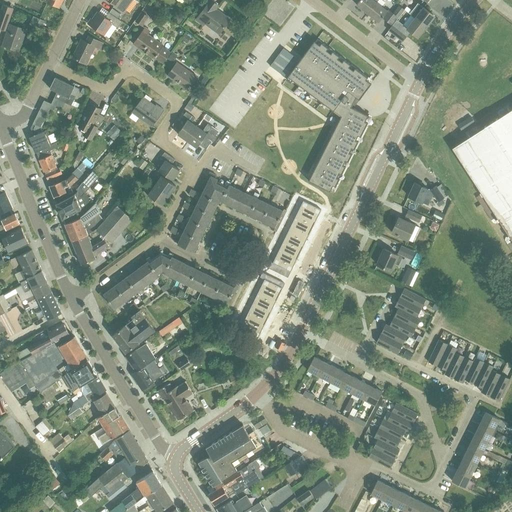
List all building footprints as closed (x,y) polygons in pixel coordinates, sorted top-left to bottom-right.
[(106,0),(123,13),(132,0),(106,0)] [(360,0),(357,5),(368,13),(377,2),(378,0),(360,0)] [(378,0),(377,2),(368,13),(379,22),(382,18),(387,22),(392,26),(394,24),(397,20),(405,10),(399,6),(394,14),(389,10),(388,11),(382,6),(385,2),(382,0),(378,0)] [(219,34),(230,20),(216,9),(218,6),(211,1),(196,20),(203,26),(205,24),(219,34)] [(419,4),(410,15),(415,19),(426,27),(435,17),(423,8),(419,4)] [(0,29),(5,31),(13,8),(3,5),(0,14),(0,29)] [(112,9),(109,13),(117,19),(120,14),(112,9)] [(117,28),(122,22),(117,19),(109,13),(105,18),(97,12),(88,25),(103,36),(112,24),(117,28)] [(148,17),(142,12),(135,21),(141,26),(148,17)] [(251,15),(243,25),(249,29),(257,19),(251,15)] [(40,18),(40,19),(33,16),(28,27),(34,30),(48,36),(51,30),(43,26),(45,21),(40,18)] [(179,16),(175,21),(180,25),(184,19),(179,16)] [(392,26),(389,30),(403,41),(410,31),(418,38),(426,27),(415,19),(411,16),(404,25),(397,20),(394,24),(392,26)] [(19,51),(27,30),(10,24),(2,45),(19,51)] [(163,64),(171,54),(163,48),(164,47),(148,35),(150,32),(145,28),(133,44),(154,60),(155,58),(163,64)] [(186,33),(182,39),(187,43),(191,37),(186,33)] [(100,50),(102,44),(88,37),(86,43),(81,40),(72,58),(86,65),(94,47),(100,50)] [(300,60),(288,77),(314,96),(334,111),(341,116),(339,121),(327,145),(309,180),(308,180),(309,181),(321,187),(330,192),(331,190),(330,190),(333,185),(335,186),(335,187),(336,187),(340,179),(339,179),(337,178),(339,173),(341,174),(342,174),(346,167),(345,166),(343,165),(346,160),(348,161),(348,162),(351,157),(352,154),(349,153),(352,148),(354,149),(355,149),(356,146),(359,142),(358,141),(356,140),(358,136),(358,135),(360,136),(360,137),(361,137),(365,130),(368,123),(367,122),(367,123),(365,122),(366,120),(368,117),(368,115),(362,112),(351,107),(356,97),(359,100),(364,93),(372,84),(371,83),(370,83),(366,80),(367,78),(368,77),(362,73),(355,68),(355,69),(354,70),(349,67),(350,65),(351,65),(344,60),(344,59),(343,60),(344,60),(342,62),(338,59),(339,57),(340,56),(333,51),(332,52),(331,54),(327,50),(328,48),(329,48),(322,43),(321,44),(320,45),(315,42),(316,42),(315,41),(302,57),(301,60),(300,60)] [(276,59),(270,66),(271,66),(279,72),(285,77),(298,59),(284,49),(284,48),(276,59)] [(173,62),(178,55),(173,52),(169,58),(173,62)] [(197,78),(176,63),(167,76),(188,91),(197,78)] [(55,78),(50,89),(62,94),(59,100),(71,105),(73,101),(75,97),(70,95),(74,87),(55,78)] [(71,105),(59,100),(54,97),(51,104),(44,101),(31,128),(34,135),(29,137),(36,153),(38,157),(50,151),(57,147),(56,144),(50,146),(48,139),(49,139),(45,131),(42,132),(41,128),(50,109),(54,110),(56,107),(62,109),(65,103),(71,106),(71,105)] [(152,127),(164,111),(156,105),(155,107),(143,98),(136,107),(134,107),(134,109),(132,113),(152,127)] [(189,102),(185,107),(191,111),(194,106),(192,105),(189,102)] [(94,123),(101,109),(91,104),(85,116),(84,116),(82,119),(83,120),(79,127),(85,131),(83,135),(91,140),(99,126),(94,123)] [(511,109),(453,148),(511,239),(511,109)] [(187,141),(197,127),(192,123),(195,119),(186,112),(180,122),(177,120),(173,126),(180,131),(178,134),(187,141)] [(115,125),(108,133),(115,140),(122,132),(115,125)] [(197,127),(187,141),(197,148),(199,145),(206,150),(212,142),(213,143),(217,138),(216,137),(219,132),(208,125),(203,132),(197,127)] [(142,136),(136,141),(139,145),(145,140),(142,136)] [(101,157),(106,149),(99,145),(94,153),(101,157)] [(118,160),(123,164),(132,152),(127,148),(118,160)] [(50,151),(38,157),(39,160),(44,172),(45,175),(57,170),(51,155),(52,155),(50,151)] [(158,171),(172,181),(179,171),(171,165),(175,160),(165,153),(158,162),(162,165),(158,171)] [(142,159),(138,165),(143,169),(148,163),(142,159)] [(59,169),(57,170),(45,175),(47,180),(61,174),(59,169)] [(145,169),(140,175),(144,179),(150,172),(145,169)] [(90,202),(86,196),(84,193),(98,177),(92,171),(77,188),(78,191),(75,194),(57,204),(65,224),(66,224),(79,219),(87,212),(85,208),(89,205),(90,202)] [(172,181),(158,171),(153,177),(158,181),(154,186),(168,196),(175,187),(167,180),(168,178),(172,181)] [(210,178),(202,195),(218,202),(221,201),(229,186),(230,186),(231,183),(227,181),(224,188),(216,184),(217,180),(216,179),(217,176),(210,172),(207,177),(210,178)] [(49,186),(54,198),(66,192),(65,189),(70,187),(78,179),(72,173),(66,179),(49,186)] [(431,200),(433,194),(432,191),(415,183),(409,197),(422,203),(425,197),(431,200)] [(168,196),(154,186),(150,192),(146,189),(140,197),(150,204),(153,200),(161,205),(168,196)] [(237,209),(245,193),(241,192),(230,186),(229,186),(221,201),(234,207),(237,209)] [(443,198),(444,197),(436,186),(431,190),(432,191),(433,194),(438,201),(443,198)] [(0,214),(10,210),(13,209),(5,192),(0,194),(0,214)] [(245,193),(237,209),(250,215),(258,200),(245,193)] [(202,195),(196,207),(212,215),(218,202),(202,195)] [(270,206),(258,200),(250,215),(262,222),(270,206)] [(303,201),(297,214),(307,219),(315,223),(317,219),(317,218),(318,216),(320,213),(321,210),(314,206),(303,201)] [(95,204),(87,212),(79,219),(66,224),(71,237),(72,241),(88,235),(92,232),(95,229),(101,225),(104,222),(100,218),(98,214),(101,212),(95,204)] [(101,225),(95,229),(111,243),(132,219),(118,206),(104,222),(101,225)] [(270,206),(262,222),(272,226),(271,229),(276,232),(287,211),(283,209),(282,212),(270,206)] [(196,207),(190,220),(206,227),(212,215),(196,207)] [(3,224),(0,225),(0,232),(19,224),(15,214),(12,215),(10,210),(0,214),(0,217),(1,220),(3,224)] [(419,222),(421,216),(409,211),(406,216),(419,222)] [(297,214),(291,226),(301,231),(309,235),(312,229),(313,227),(315,223),(307,219),(297,214)] [(419,228),(415,226),(399,218),(392,232),(408,240),(413,242),(419,228)] [(190,220),(183,232),(200,240),(206,227),(190,220)] [(291,226),(285,238),(295,243),(303,247),(305,243),(306,240),(309,235),(301,231),(291,226)] [(21,228),(2,237),(10,253),(29,244),(21,228)] [(200,240),(183,232),(177,245),(194,252),(200,240)] [(92,247),(88,235),(72,241),(77,254),(92,247)] [(285,238),(279,250),(285,253),(297,259),(298,258),(300,254),(300,253),(301,251),(303,248),(303,247),(295,243),(285,238)] [(92,247),(77,254),(81,265),(96,259),(95,256),(110,247),(105,240),(92,247)] [(411,259),(414,252),(402,246),(398,254),(411,259)] [(399,266),(403,258),(384,249),(377,265),(391,271),(394,263),(399,266)] [(27,278),(42,271),(31,250),(17,257),(23,270),(19,272),(24,281),(28,279),(27,278)] [(273,263),(278,266),(279,266),(282,268),(286,270),(291,272),(293,268),(293,267),(294,266),(294,265),(297,259),(285,253),(279,250),(273,263)] [(164,273),(172,257),(173,254),(170,253),(168,258),(162,255),(153,261),(150,256),(146,259),(148,261),(158,275),(163,271),(164,272),(163,273),(164,273)] [(184,263),(172,257),(164,273),(176,280),(184,263)] [(158,275),(148,261),(137,270),(148,285),(159,276),(158,275)] [(187,265),(184,263),(176,280),(189,286),(197,269),(187,265)] [(209,275),(197,269),(189,286),(201,292),(209,275)] [(137,270),(126,278),(137,293),(148,285),(137,270)] [(28,279),(24,281),(20,283),(21,285),(25,292),(29,290),(26,284),(29,282),(32,288),(46,282),(42,271),(27,278),(28,279)] [(209,275),(201,292),(213,298),(221,281),(209,275)] [(404,275),(401,282),(409,285),(412,278),(404,275)] [(137,293),(126,278),(114,286),(126,301),(137,293)] [(260,290),(259,292),(277,301),(279,297),(278,297),(279,294),(280,294),(283,288),(277,285),(273,283),(272,282),(271,282),(270,282),(266,280),(265,279),(260,290)] [(231,286),(221,281),(213,298),(223,303),(222,304),(228,307),(238,286),(232,283),(231,286)] [(17,287),(15,288),(18,293),(22,301),(35,294),(37,299),(51,292),(46,282),(32,288),(29,290),(25,292),(21,285),(17,287)] [(160,288),(163,293),(168,289),(165,284),(160,288)] [(126,301),(114,286),(106,292),(104,290),(99,294),(113,313),(116,311),(115,309),(126,301)] [(400,298),(422,309),(426,299),(405,288),(400,298)] [(51,292),(37,299),(45,315),(48,320),(62,313),(51,292)] [(259,292),(253,304),(271,313),(273,308),(273,307),(274,305),(275,305),(277,301),(259,292)] [(4,294),(0,295),(0,304),(5,313),(12,309),(6,299),(4,295),(4,294)] [(142,301),(145,306),(150,302),(147,297),(142,301)] [(422,309),(400,298),(395,307),(398,308),(417,318),(422,309)] [(129,307),(133,311),(138,308),(134,303),(129,307)] [(253,304),(247,316),(265,325),(267,321),(266,321),(267,321),(266,321),(268,319),(268,318),(271,313),(253,304)] [(417,318),(398,308),(394,317),(416,329),(421,320),(417,318)] [(42,310),(32,315),(36,321),(45,316),(42,310)] [(126,352),(155,330),(142,314),(143,313),(140,310),(132,316),(134,319),(113,335),(126,352)] [(247,316),(240,329),(258,338),(261,332),(262,331),(262,329),(263,329),(265,325),(247,316)] [(176,326),(183,322),(179,317),(173,322),(176,326)] [(394,317),(389,326),(408,336),(411,338),(416,329),(394,317)] [(30,347),(17,354),(21,360),(33,353),(69,334),(64,324),(48,332),(51,336),(30,347)] [(386,324),(381,333),(403,345),(408,336),(389,326),(386,324)] [(163,335),(170,330),(167,326),(160,331),(163,335)] [(403,345),(381,333),(376,343),(398,354),(403,345)] [(21,360),(0,373),(0,374),(8,387),(9,387),(30,375),(32,378),(40,392),(59,378),(63,375),(67,372),(67,373),(88,360),(75,337),(70,340),(67,335),(21,360)] [(437,367),(448,344),(439,340),(428,362),(437,367)] [(282,351),(285,344),(278,341),(275,348),(282,351)] [(136,349),(126,356),(136,371),(143,367),(145,366),(153,361),(156,359),(146,344),(136,350),(136,349)] [(457,349),(448,344),(437,367),(446,371),(456,353),(457,349)] [(177,347),(168,353),(170,357),(180,351),(177,347)] [(413,354),(406,351),(403,356),(410,359),(413,354)] [(446,371),(444,374),(454,379),(464,357),(456,353),(446,371)] [(319,376),(326,363),(314,357),(307,371),(319,376)] [(473,362),(464,357),(454,379),(463,384),(465,380),(473,362)] [(475,358),(473,362),(465,380),(473,384),(484,362),(475,358)] [(181,371),(191,364),(188,359),(178,366),(181,371)] [(67,372),(63,375),(72,391),(77,388),(80,386),(87,382),(98,375),(96,373),(96,371),(94,367),(93,367),(88,360),(67,373),(67,372)] [(136,371),(132,374),(143,390),(154,383),(153,381),(163,374),(153,361),(145,366),(143,367),(136,371)] [(494,367),(484,362),(473,384),(482,389),(492,371),(494,367)] [(326,363),(319,376),(330,382),(337,369),(326,363)] [(348,375),(337,369),(330,382),(341,388),(348,375)] [(492,371),(482,389),(481,392),(490,396),(501,375),(492,371)] [(74,403),(68,416),(68,415),(70,414),(74,411),(79,408),(89,401),(93,398),(105,391),(107,390),(98,375),(87,382),(80,386),(85,396),(74,403)] [(359,380),(348,375),(341,388),(352,394),(359,380)] [(510,380),(501,375),(490,396),(499,401),(510,380)] [(371,386),(359,380),(352,394),(364,400),(371,386)] [(179,420),(194,411),(189,402),(188,403),(185,398),(193,393),(186,382),(178,386),(173,389),(170,384),(158,391),(163,400),(165,398),(179,420)] [(382,392),(371,386),(364,400),(375,406),(382,392)] [(103,414),(115,407),(107,393),(95,401),(103,414)] [(330,410),(332,405),(331,404),(333,401),(329,399),(325,407),(330,410)] [(350,399),(344,410),(348,412),(354,401),(350,399)] [(392,412),(413,424),(418,414),(396,403),(392,412)] [(104,425),(120,415),(115,407),(103,414),(99,417),(104,425)] [(68,415),(68,416),(71,420),(83,413),(82,412),(79,408),(74,411),(70,414),(68,415)] [(375,414),(383,418),(386,412),(378,408),(375,414)] [(353,409),(348,419),(353,421),(355,416),(354,416),(357,411),(353,409)] [(34,425),(43,417),(38,411),(29,419),(34,425)] [(392,412),(387,421),(405,431),(409,433),(413,424),(392,412)] [(480,424),(493,431),(499,419),(485,413),(480,424)] [(120,415),(104,425),(109,431),(99,437),(103,443),(128,428),(120,415)] [(268,423),(265,418),(254,425),(257,429),(268,423)] [(405,431),(387,421),(384,419),(379,429),(400,440),(405,431)] [(480,424),(474,436),(488,442),(493,431),(480,424)] [(198,462),(213,486),(214,486),(238,471),(234,464),(233,464),(232,462),(256,447),(243,425),(206,448),(211,456),(208,458),(208,456),(198,462)] [(267,425),(260,429),(263,435),(271,430),(267,425)] [(400,440),(379,429),(374,438),(378,440),(396,448),(400,440)] [(84,492),(80,495),(85,502),(89,499),(101,488),(104,485),(110,492),(123,482),(129,478),(139,469),(148,462),(145,455),(130,430),(109,446),(100,455),(105,462),(115,453),(121,460),(117,463),(96,481),(84,492)] [(0,459),(14,446),(0,431),(0,459)] [(68,435),(63,439),(59,434),(50,441),(60,453),(73,441),(68,435)] [(474,436),(469,447),(482,454),(488,442),(474,436)] [(378,440),(373,448),(395,459),(400,450),(396,448),(378,440)] [(482,454),(469,447),(463,459),(477,465),(482,454)] [(395,459),(373,448),(369,457),(390,468),(395,459)] [(498,455),(496,460),(505,465),(507,460),(498,455)] [(463,459),(457,470),(471,477),(477,465),(463,459)] [(294,461),(285,466),(291,476),(300,470),(294,461)] [(217,489),(208,494),(215,505),(229,496),(235,492),(236,494),(261,479),(255,469),(253,471),(249,464),(239,470),(238,471),(227,478),(221,482),(214,486),(215,486),(217,489)] [(471,477),(457,470),(452,482),(465,488),(471,477)] [(502,470),(499,476),(505,479),(508,473),(503,471),(502,470)] [(123,502),(111,511),(123,511),(128,509),(134,504),(142,498),(147,495),(162,485),(154,472),(137,483),(138,485),(137,486),(136,489),(137,490),(123,501),(123,502)] [(505,479),(499,476),(496,483),(497,483),(502,485),(505,479)] [(316,499),(332,488),(325,479),(310,491),(316,499)] [(377,481),(371,494),(382,500),(389,486),(377,481)] [(104,485),(101,488),(111,500),(127,487),(123,482),(110,492),(104,485)] [(167,493),(162,485),(147,495),(142,498),(145,503),(147,501),(149,505),(167,493)] [(400,492),(389,486),(382,500),(394,505),(400,492)] [(495,488),(492,494),(497,496),(500,490),(495,488)] [(310,491),(297,500),(302,507),(315,498),(310,491)] [(412,497),(400,492),(394,505),(405,511),(412,497)] [(173,502),(167,493),(149,505),(152,510),(155,508),(158,511),(173,502)] [(230,501),(217,509),(218,511),(242,511),(245,510),(252,506),(246,496),(232,504),(230,501)] [(412,497),(405,511),(404,511),(418,511),(423,503),(412,497)] [(266,511),(263,506),(262,507),(259,502),(252,506),(245,510),(242,511),(266,511)] [(423,503),(418,511),(432,511),(434,509),(423,503)]
